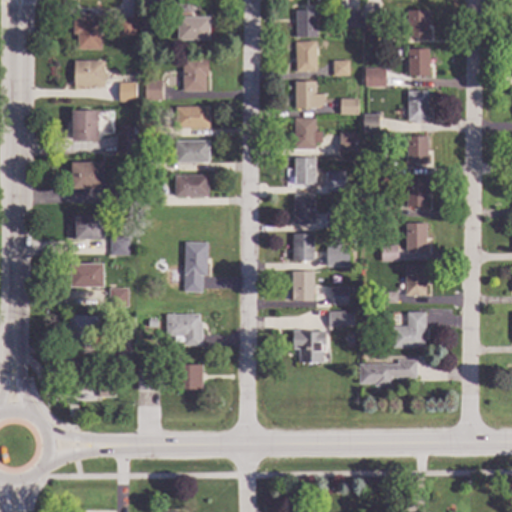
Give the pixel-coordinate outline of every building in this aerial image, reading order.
[(316,36),(295,36),(295,9),(316,9),(316,36)] [(359,27),(342,27),(342,24),(334,24),(334,12),(343,12),(343,9),(359,9),(359,27)] [(428,37),(406,37),(406,9),(427,9),(428,37)] [(382,30),(365,30),(365,14),(382,14),(382,30)] [(100,48),(77,48),(77,33),(72,33),(72,16),(100,16),(100,48)] [(160,22),(166,22),(167,34),(143,34),(142,16),(159,16),(160,22)] [(209,39),(176,39),(176,16),(209,16),(209,39)] [(134,35),(117,35),(117,18),(134,18),(134,35)] [(315,72),(295,72),(295,40),(315,40),(315,72)] [(428,75),(408,75),(407,48),(428,48),(428,75)] [(207,75),(205,75),(205,91),(182,91),(182,58),(207,58),(207,75)] [(349,75),(332,75),(331,59),(348,59),(349,75)] [(103,86),(82,86),(82,78),(72,78),(72,60),(103,60),(103,86)] [(384,86),(384,68),(362,68),(362,87),(384,86)] [(399,86),(383,86),(382,72),(398,72),(399,86)] [(161,99),(144,99),(144,80),(161,80),(161,99)] [(316,93),(323,93),(323,103),(316,108),(295,108),(294,80),(316,80),(316,93)] [(135,101),(118,101),(118,82),(135,82),(135,101)] [(428,120),(418,120),(418,122),(414,122),(414,120),(407,120),(406,91),(427,90),(428,120)] [(357,114),(339,114),(339,97),(357,97),(357,114)] [(209,128),(175,128),(175,106),(209,106),(209,128)] [(97,139),(71,139),(71,110),(97,110),(97,139)] [(379,133),(363,133),(363,114),(379,114),(379,133)] [(315,131),(321,130),(321,142),(314,142),(314,148),(294,149),(293,117),(314,116),(315,131)] [(158,134),(142,134),(142,122),(158,122),(158,134)] [(132,134),(135,134),(135,152),(116,152),(116,134),(120,134),(120,125),(132,125),(132,134)] [(358,152),(338,152),(338,133),(357,132),(358,152)] [(427,162),(405,162),(405,156),(407,156),(407,135),(427,135),(427,162)] [(208,162),(174,162),(174,140),(208,140),(208,162)] [(382,157),(384,157),(384,173),(368,173),(367,146),(382,146),(382,157)] [(159,169),(142,169),(142,153),(159,153),(159,169)] [(314,184),(293,184),(293,156),(314,156),(314,184)] [(101,187),(71,187),(71,162),(101,162),(101,187)] [(345,190),(327,190),(327,170),(344,170),(345,190)] [(208,196),(174,196),(174,174),(207,174),(208,196)] [(426,206),(406,206),(405,178),(426,178),(426,206)] [(130,204),(105,204),(105,185),(130,185),(130,204)] [(159,204),(142,204),(142,190),(159,189),(159,204)] [(314,223),(293,224),(292,193),(314,193),(314,223)] [(397,218),(378,218),(378,201),(390,200),(390,199),(396,199),(397,218)] [(343,228),(325,228),(325,212),(342,212),(343,228)] [(104,239),(71,239),(70,215),(104,215),(104,239)] [(426,250),(417,250),(417,253),(412,253),(412,250),(405,250),(405,223),(425,222),(426,250)] [(313,261),(292,261),(292,234),(312,233),(313,261)] [(128,255),(109,255),(109,236),(128,236),(128,255)] [(206,275),(201,275),(202,291),(184,291),(183,242),(206,242),(206,275)] [(397,261),(380,261),(380,244),(397,244),(397,261)] [(344,265),(327,266),(327,250),(344,250),(344,265)] [(103,286),(69,286),(69,263),(102,263),(103,286)] [(425,295),(405,295),(405,265),(424,265),(425,295)] [(313,300),(292,300),(291,271),(313,270),(313,300)] [(347,305),(331,305),(331,285),(347,285),(347,305)] [(127,306),(109,306),(108,287),(127,287),(127,306)] [(397,303),(380,303),(380,291),(396,291),(397,303)] [(345,327),(327,327),(327,311),(345,310),(345,327)] [(425,329),(423,329),(423,347),(392,347),(392,326),(407,325),(406,311),(425,311),(425,329)] [(198,321),(201,321),(201,345),(184,345),(184,335),(165,335),(165,313),(198,313),(198,321)] [(103,334),(90,334),(89,346),(69,346),(69,315),(103,315),(103,334)] [(157,319),(156,327),(146,326),(147,318),(157,319)] [(325,351),(322,351),(322,362),(297,362),(297,349),(291,349),(291,330),(325,330),(325,351)] [(131,354),(113,354),(113,337),(130,337),(131,354)] [(415,377),(391,377),(391,386),(374,386),(374,384),(359,384),(359,363),(396,363),(396,359),(415,358),(415,377)] [(93,389),(70,389),(70,376),(71,376),(71,359),(93,359),(93,389)] [(202,389),(175,389),(174,364),(202,364),(202,389)] [(164,389),(136,389),(136,369),(164,369),(164,389)] [(114,397),(98,397),(98,384),(113,384),(114,397)]
